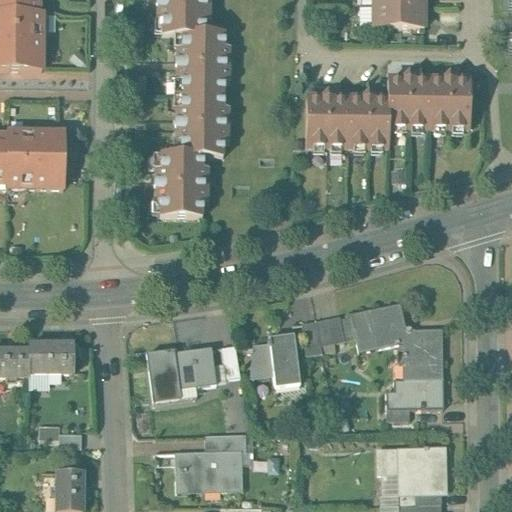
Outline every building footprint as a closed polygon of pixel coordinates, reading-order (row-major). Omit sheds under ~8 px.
[(0,0),(0,18),(37,19),(37,18),(37,0),(0,0)] [(155,0),(156,24),(161,24),(161,39),(181,39),(203,40),(203,38),(203,25),(209,25),(209,0),(155,0)] [(368,0),(360,0),(360,27),(368,27),(368,0)] [(372,0),(373,10),(422,11),(422,0),(372,0)] [(422,11),(373,10),(373,30),(372,30),(372,31),(423,31),(422,31),(422,11)] [(0,18),(0,74),(41,75),(41,18),(37,18),(37,19),(0,18)] [(223,39),(203,38),(203,40),(181,39),(181,52),(175,52),(175,85),(180,85),(180,98),(173,98),(173,99),(222,100),(223,86),(228,86),(229,53),(223,53),(223,39)] [(402,84),(386,84),(386,103),(387,104),(387,133),(427,134),(428,84),(412,84),(407,79),(402,84)] [(453,84),(448,79),(443,84),(428,84),(427,134),(468,134),(469,84),(453,84)] [(326,98),(321,103),(305,103),(305,152),(346,153),(347,103),(331,103),(326,98)] [(367,98),(362,103),(347,103),(346,153),(387,153),(387,133),(387,104),(386,103),(372,103),(367,98)] [(222,100),(173,99),(173,100),(180,100),(180,113),(175,113),(174,146),(180,146),(180,159),(202,159),(202,161),(222,161),(222,146),(228,147),(228,114),(222,114),(222,100)] [(63,138),(6,137),(6,141),(7,141),(7,189),(6,189),(6,193),(62,194),(63,138)] [(180,159),(159,159),(159,173),(154,173),(153,206),(159,206),(159,221),(201,221),(201,207),(207,207),(207,174),(202,174),(202,161),(202,159),(180,159)] [(441,333),(415,334),(404,329),(400,308),(349,318),(353,335),(358,357),(377,353),(377,352),(402,347),(402,368),(402,385),(393,385),(393,396),(385,396),(385,414),(409,414),(443,413),(442,385),(443,385),(443,383),(442,383),(441,333)] [(339,322),(315,327),(320,349),(344,345),(339,322)] [(293,339),(266,342),(267,350),(252,352),(253,360),(251,384),(253,384),(253,379),(272,377),(274,392),(299,389),(293,339)] [(72,378),(72,348),(28,349),(28,355),(28,381),(28,392),(48,392),(48,378),(72,378)] [(234,350),(220,352),(224,384),(239,381),(234,350)] [(173,355),(146,359),(151,399),(178,395),(178,394),(215,389),(210,353),(173,358),(173,355)] [(0,381),(28,381),(28,355),(0,354),(0,381)] [(409,414),(385,414),(386,425),(409,425),(409,414)] [(80,438),(58,438),(58,452),(80,452),(80,438)] [(244,439),(204,440),(205,456),(241,455),(241,456),(245,456),(244,439)] [(427,453),(426,451),(423,451),(423,454),(399,455),(377,456),(377,477),(399,477),(400,498),(416,498),(438,497),(444,497),(444,496),(443,496),(442,469),(444,469),(443,453),(427,453)] [(205,456),(174,457),(175,497),(242,495),(241,456),(241,455),(205,456)] [(81,511),(82,477),(56,476),(55,511),(81,511)] [(438,497),(416,498),(416,509),(438,509),(438,497)]
